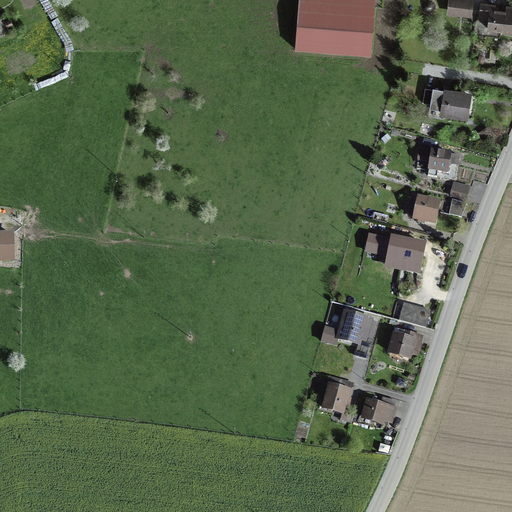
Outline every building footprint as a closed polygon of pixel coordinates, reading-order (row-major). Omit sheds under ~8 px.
[(299,0),(295,49),(370,55),(375,5),(309,0),(299,0)] [(451,0),(451,11),(468,13),(470,2),(453,0),(451,0)] [(495,5),(481,3),(479,19),(489,20),(488,29),(511,32),(511,31),(511,7),(506,6),(505,12),(495,10),(495,5)] [(433,87),(432,90),(430,104),(429,108),(444,110),(443,112),(465,116),(468,95),(443,91),(443,89),(433,87)] [(432,90),(425,88),(423,103),(430,104),(432,90)] [(429,170),(448,173),(449,165),(455,166),(456,161),(458,162),(459,157),(420,150),(417,169),(429,171),(429,170)] [(451,196),(466,200),(468,192),(453,188),(451,196)] [(413,199),(409,216),(433,221),(437,203),(413,199)] [(467,204),(452,200),(449,215),(461,218),(467,204)] [(15,234),(0,234),(0,260),(15,261),(15,234)] [(405,271),(418,273),(424,245),(393,239),(392,240),(370,236),(367,252),(389,256),(388,259),(407,263),(405,271)] [(430,311),(404,304),(399,321),(425,328),(430,311)] [(345,313),(338,338),(359,344),(356,356),(365,359),(375,323),(370,322),(371,320),(345,313)] [(416,335),(396,330),(390,353),(409,358),(416,335)] [(0,389),(13,389),(12,350),(23,350),(22,334),(0,334),(0,389)] [(324,408),(342,413),(343,411),(346,412),(350,401),(346,400),(348,392),(347,391),(349,383),(330,377),(328,387),(329,388),(324,408)] [(368,402),(363,418),(383,423),(384,420),(391,422),(396,402),(383,398),(381,406),(368,402)]
